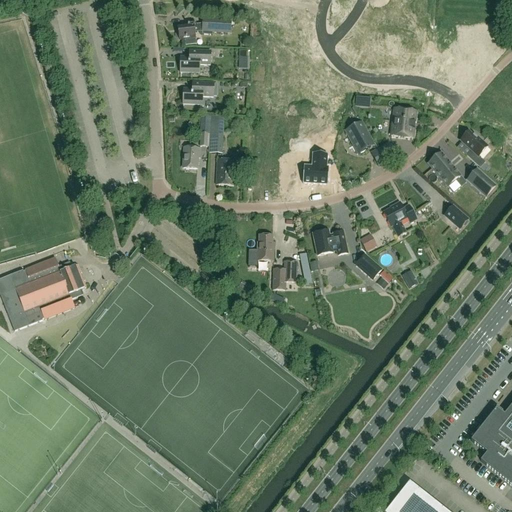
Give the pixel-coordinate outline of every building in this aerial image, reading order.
[(384,0),(383,11),(391,13),(390,18),(389,19),(402,21),(405,4),(404,4),(398,3),(397,0),(384,0)] [(268,6),(264,26),(272,27),(272,29),(295,33),(297,20),(291,19),(292,13),(293,11),(268,6)] [(231,20),(203,18),(202,25),(195,26),(195,23),(188,24),(188,26),(177,28),(177,34),(176,34),(177,39),(178,39),(178,41),(185,40),(186,47),(196,46),(194,33),(202,33),(202,35),(212,36),(213,33),(230,34),(231,20)] [(363,36),(359,59),(372,61),(373,56),(379,57),(381,57),(386,32),(366,28),(364,36),(363,36)] [(286,43),(266,47),(268,56),(273,55),(276,54),(279,66),(304,60),(301,48),(288,51),(286,45),(286,43)] [(395,51),(393,64),(416,68),(418,60),(424,61),(426,62),(428,49),(419,47),(418,55),(395,51)] [(447,47),(442,72),(444,73),(444,72),(450,73),(449,79),(462,82),(466,59),(465,59),(466,51),(447,47)] [(210,66),(211,52),(189,52),(189,59),(181,59),(180,73),(199,73),(199,66),(210,66)] [(299,76),(284,89),(289,96),(293,93),(296,91),(303,100),(323,84),(315,74),(304,83),(300,78),(301,78),(299,76)] [(213,98),(213,84),(192,83),(192,91),(184,90),(183,105),(202,106),(202,98),(213,98)] [(323,107),(319,114),(336,124),(349,102),(347,101),(342,98),(345,93),(334,86),(322,106),(323,107)] [(506,112),(510,106),(500,100),(496,107),(506,112)] [(391,137),(413,139),(414,130),(415,124),(414,123),(416,112),(394,110),(391,137)] [(222,152),(224,117),(211,116),(209,152),(209,154),(222,155),(222,152)] [(363,124),(373,124),(373,134),(385,134),(386,118),(363,117),(363,124)] [(373,145),(361,124),(346,132),(358,155),(370,148),(369,146),(373,145)] [(487,148),(482,143),(477,139),(478,138),(477,137),(476,138),(475,136),(476,135),(475,134),(474,136),(473,134),(471,136),(468,133),(460,141),(471,151),(466,157),(480,169),(485,164),(478,158),(487,148)] [(208,148),(208,135),(200,134),(200,148),(208,148)] [(389,144),(378,150),(385,164),(397,158),(389,144)] [(197,170),(198,159),(199,159),(200,150),(184,149),(183,169),(197,170)] [(385,164),(378,150),(371,154),(378,168),(385,164)] [(462,177),(458,173),(441,153),(427,166),(447,190),(462,177)] [(336,184),(331,168),(329,168),(325,156),(311,160),(315,172),(307,175),(312,192),(336,184)] [(233,187),(235,162),(217,161),(216,186),(233,187)] [(478,171),(468,182),(485,197),(495,186),(478,171)] [(400,223),(409,218),(412,223),(416,221),(408,207),(403,210),(399,204),(383,213),(391,228),(392,227),(398,238),(406,234),(400,223)] [(459,230),(468,221),(453,207),(444,217),(459,230)] [(348,255),(343,233),(333,235),(333,237),(332,237),(329,237),(328,232),(326,233),(326,232),(325,232),(324,232),(323,232),(322,232),(321,232),(321,233),(320,233),(319,233),(319,234),(318,234),(313,235),(317,257),(333,254),(333,253),(336,252),(338,257),(348,255)] [(374,247),(370,236),(360,239),(365,251),(374,247)] [(249,251),(248,267),(257,267),(257,262),(273,263),(274,244),(272,244),(273,237),(259,237),(259,244),(257,244),(257,252),(249,251)] [(400,256),(401,266),(409,265),(408,255),(400,256)] [(365,256),(355,267),(372,281),(381,271),(365,256)] [(83,296),(81,291),(86,289),(77,266),(72,268),(70,263),(58,267),(55,259),(25,271),(25,272),(23,273),(23,272),(0,280),(0,295),(14,333),(43,322),(42,321),(44,320),(44,321),(74,309),(71,301),(83,296)] [(296,284),(297,263),(284,263),(284,271),(274,271),(273,291),(286,291),(286,284),(296,284)] [(382,279),(378,284),(384,289),(388,285),(382,279)] [(314,286),(307,288),(308,294),(316,292),(314,286)] [(511,405),(504,416),(496,410),(471,442),(486,454),(480,462),(496,475),(503,481),(511,487),(511,405)] [(445,511),(409,484),(386,511),(445,511)]
